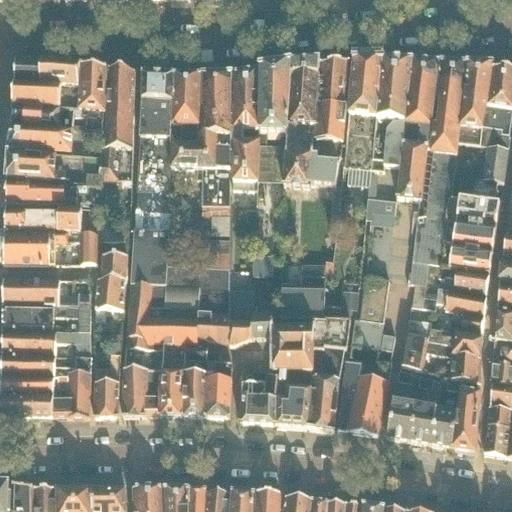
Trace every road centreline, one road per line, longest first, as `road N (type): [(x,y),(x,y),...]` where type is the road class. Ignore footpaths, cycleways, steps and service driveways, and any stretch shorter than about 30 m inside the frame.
road 1 (residential): [(511,497),(280,464),(0,456)]
road 2 (residential): [(511,30),(183,44),(0,38)]
